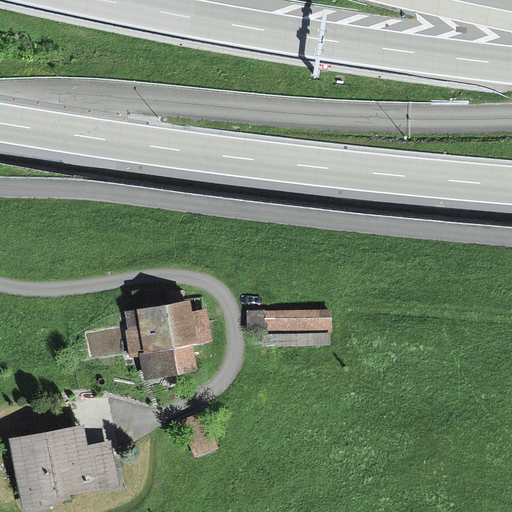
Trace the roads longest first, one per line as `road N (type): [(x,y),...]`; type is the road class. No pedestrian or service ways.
road 1 (motorway): [(0,124),(511,187)]
road 2 (residential): [(511,237),(0,187)]
road 3 (track): [(145,416),(229,386),(234,301),(199,275),(0,283)]
road 4 (motorway): [(511,65),(106,0)]
